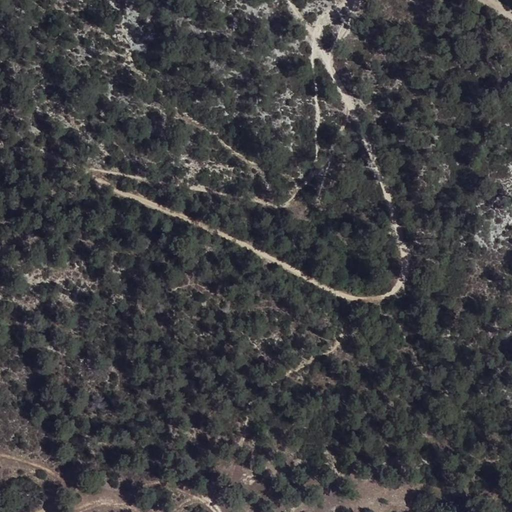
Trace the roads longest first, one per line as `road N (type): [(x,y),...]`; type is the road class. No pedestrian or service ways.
road 1 (track): [(290,0),(383,188),(408,270),(395,289),(368,295),(65,158),(0,141)]
road 2 (track): [(0,449),(114,499),(142,485),(183,490),(217,511)]
